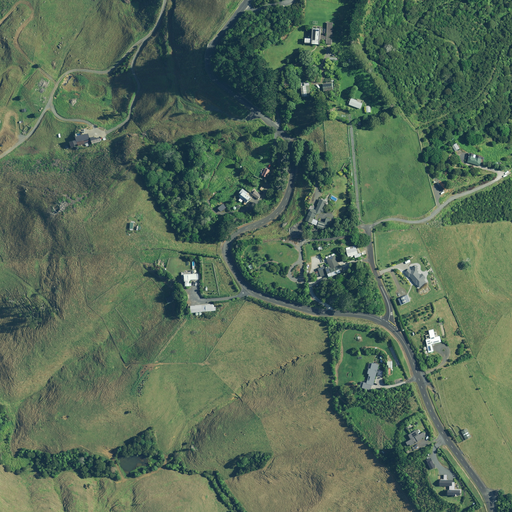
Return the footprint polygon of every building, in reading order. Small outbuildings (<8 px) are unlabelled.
[(333,23),(328,22),(327,35),(321,35),(321,39),(327,40),(326,44),(332,44),(333,23)] [(306,38),(306,43),(313,43),(313,44),(320,44),(320,29),(314,29),(313,39),(306,38)] [(311,96),(309,82),(301,83),(303,97),(311,96)] [(334,90),(333,83),(323,84),(324,91),(334,90)] [(357,100),(352,98),(349,104),(361,109),(363,103),(357,101),(357,100)] [(481,166),(482,163),(481,162),(482,159),(469,155),(467,162),(481,166)] [(248,193),(243,189),(240,193),(241,194),(239,197),(247,202),(252,195),(249,192),(248,193)] [(261,195),(255,191),(252,195),(258,199),(261,195)] [(318,222),(319,221),(314,219),(315,217),(317,218),(318,214),(322,212),(323,213),(325,209),(323,209),(325,205),(327,206),(328,203),(327,202),(328,200),(320,198),(316,208),(312,206),(306,220),(317,225),(318,222)] [(317,225),(317,227),(323,229),(324,228),(328,229),(332,220),(327,218),(324,224),(318,222),(317,225)] [(358,254),(356,245),(350,247),(346,248),(349,257),(355,255),(355,258),(360,257),(360,254),(358,254)] [(321,277),(328,274),(329,277),(342,272),(335,254),(326,257),(330,268),(326,269),(325,266),(318,269),(321,277)] [(410,277),(413,281),(412,281),(416,285),(417,285),(420,288),(423,284),(426,282),(424,279),(425,278),(421,274),(420,275),(418,273),(418,266),(412,266),(412,270),(410,268),(405,272),(406,273),(405,273),(409,277),(410,277)] [(185,270),(185,272),(182,272),(182,279),(185,279),(186,286),(191,286),(191,280),(200,280),(200,271),(196,271),(196,270),(185,270)] [(171,293),(172,296),(166,298),(168,303),(175,301),(174,299),(179,298),(177,291),(171,293)] [(410,301),(407,294),(398,298),(401,305),(410,301)] [(213,307),(213,304),(191,306),(192,313),(216,311),(216,307),(213,307)] [(426,340),(427,345),(429,353),(434,352),(432,344),(441,342),(440,336),(436,337),(434,329),(429,331),(431,339),(426,340)] [(379,365),(372,363),(371,369),(369,369),(368,373),(370,373),(367,384),(373,386),(379,365)] [(419,434),(417,430),(409,435),(411,439),(406,443),(408,445),(410,444),(411,446),(426,436),(423,432),(419,434)] [(444,475),(444,480),(440,480),(440,486),(452,486),(452,480),(447,480),(447,475),(444,475)]
